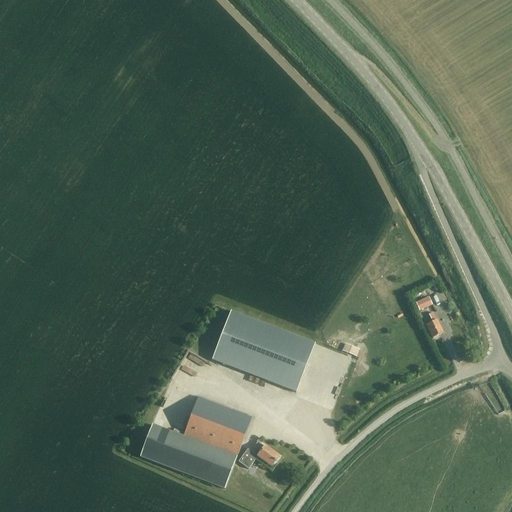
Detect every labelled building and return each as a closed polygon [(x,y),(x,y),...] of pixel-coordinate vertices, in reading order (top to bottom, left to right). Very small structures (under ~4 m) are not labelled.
[(419,312),(432,306),(429,298),(416,304),(419,312)] [(296,393),(315,344),(231,312),(212,361),(296,393)] [(432,339),(444,334),(434,312),(429,315),(433,324),(428,326),(428,325),(426,326),(432,339)] [(346,345),(343,352),(357,357),(359,350),(346,345)] [(190,381),(195,372),(181,365),(177,374),(190,381)] [(225,377),(223,384),(237,387),(239,380),(225,377)] [(140,457),(224,489),(251,418),(198,398),(183,437),(152,425),(140,457)] [(271,468),(278,458),(265,447),(264,449),(257,444),(254,449),(261,454),(258,458),(271,468)]
